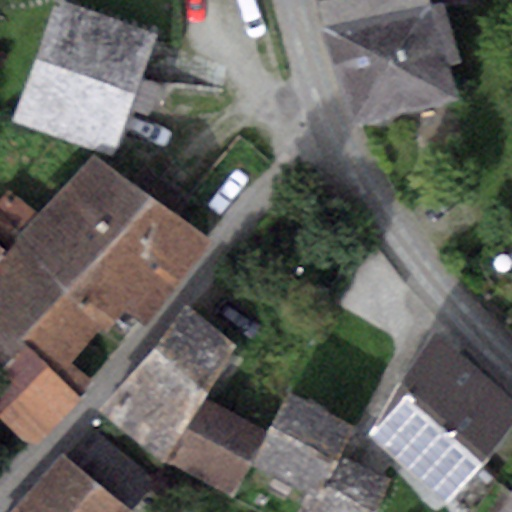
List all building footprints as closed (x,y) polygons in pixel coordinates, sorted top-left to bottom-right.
[(158,31),(61,0),(52,0),(12,121),(113,152),(158,31)] [(317,0),(324,28),(317,30),(354,127),(460,99),(450,67),(462,61),(442,3),(451,0),(317,0)] [(37,216),(16,238),(104,332),(123,310),(144,326),(214,243),(184,222),(197,205),(145,169),(133,185),(94,155),(37,216)] [(68,362),(104,332),(16,238),(37,216),(6,191),(0,197),(0,234),(10,243),(3,252),(0,249),(0,419),(34,450),(93,381),(68,362)] [(231,336),(189,308),(102,414),(161,466),(169,458),(229,493),(264,427),(206,393),(231,336)] [(511,424),(511,398),(434,330),(395,385),(370,434),(443,501),(511,424)] [(355,424),(288,391),(253,460),(310,489),(297,511),(376,511),(393,480),(340,453),(355,424)] [(65,456),(12,511),(133,511),(156,484),(96,432),(71,461),(65,456)] [(511,511),(511,490),(498,511),(511,511)]
